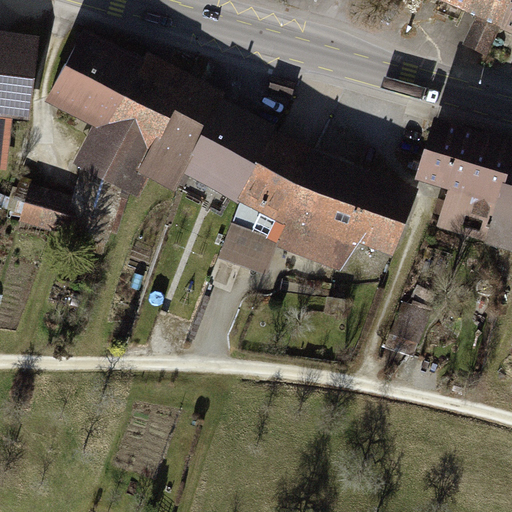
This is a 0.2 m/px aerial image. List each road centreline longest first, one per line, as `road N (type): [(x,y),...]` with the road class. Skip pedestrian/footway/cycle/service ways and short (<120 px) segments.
road 1 (track): [(511,418),(284,371),(0,363)]
road 2 (primary): [(121,0),(511,109)]
road 3 (track): [(234,368),(189,511)]
